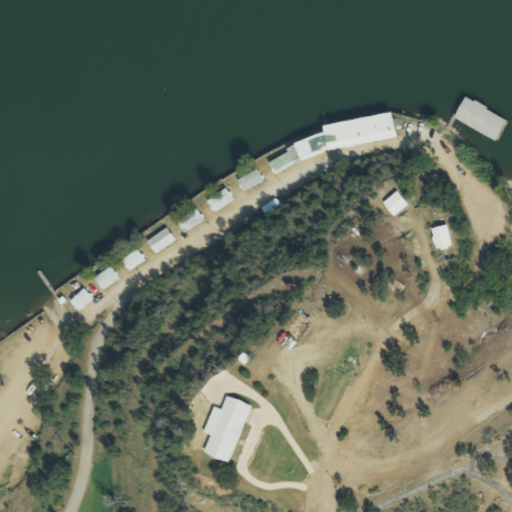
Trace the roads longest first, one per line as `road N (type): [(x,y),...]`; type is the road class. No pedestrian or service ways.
road 1 (residential): [(68,511),(90,445),(95,357),(126,297),(156,270),(332,161),(408,144),(436,151),(459,170),(487,213),(491,242),(471,280),(436,299)]
road 2 (track): [(324,491),(338,420),(396,327),(436,299)]
